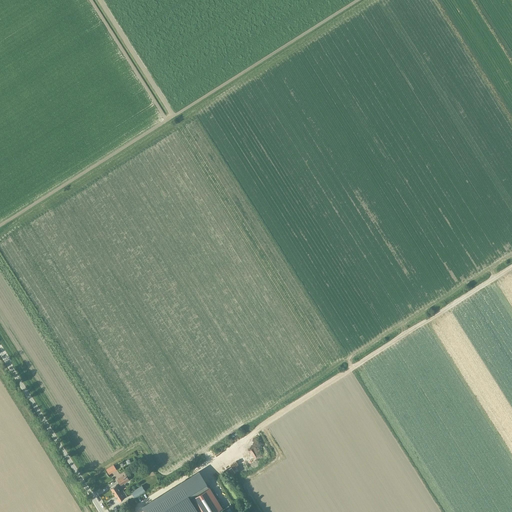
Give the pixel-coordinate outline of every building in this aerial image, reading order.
[(339,389),(341,388),(358,377),(358,375),(355,371),(346,377),(348,376),(326,390),(333,389),(333,390),(334,390),(338,388),(339,389)] [(200,472),(181,483),(144,507),(146,511),(198,511),(190,499),(209,487),(200,472)] [(125,475),(117,480),(120,486),(129,480),(125,475)] [(119,492),(117,488),(115,485),(110,489),(114,495),(119,492)] [(143,485),(132,492),(135,497),(146,490),(143,485)] [(190,499),(198,511),(216,511),(222,509),(223,508),(209,487),(190,499)] [(119,492),(114,495),(118,502),(127,496),(123,490),(120,492),(119,492)]
